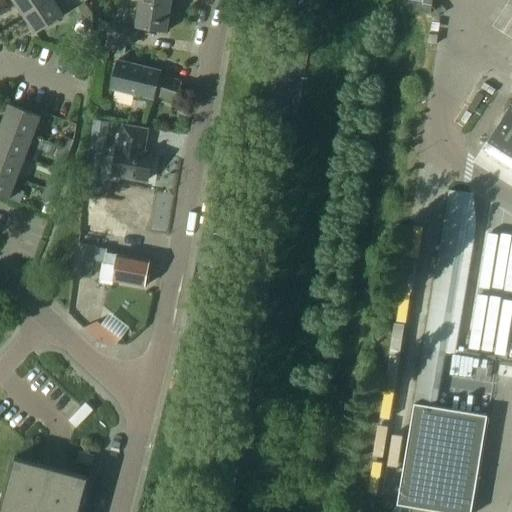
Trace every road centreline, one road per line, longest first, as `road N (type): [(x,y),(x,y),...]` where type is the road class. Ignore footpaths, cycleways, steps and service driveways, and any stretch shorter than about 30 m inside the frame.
road 1 (secondary): [(212,511),(300,0)]
road 2 (unclassified): [(146,408),(221,0)]
road 3 (residential): [(146,408),(47,318)]
